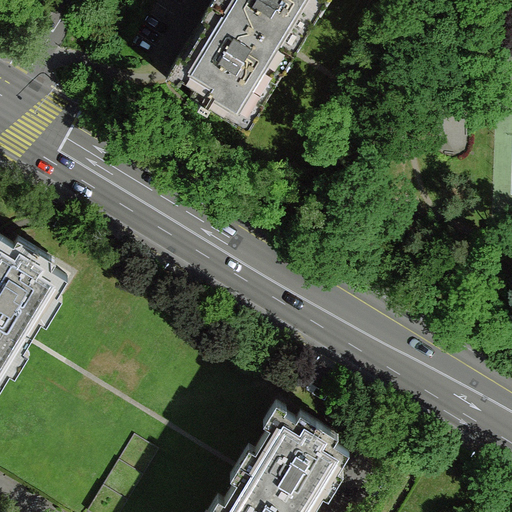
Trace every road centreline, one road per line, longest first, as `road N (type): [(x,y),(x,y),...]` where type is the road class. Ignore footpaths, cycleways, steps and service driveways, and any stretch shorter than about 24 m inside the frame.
road 1 (primary): [(8,109),(511,418)]
road 2 (residential): [(8,109),(73,0)]
